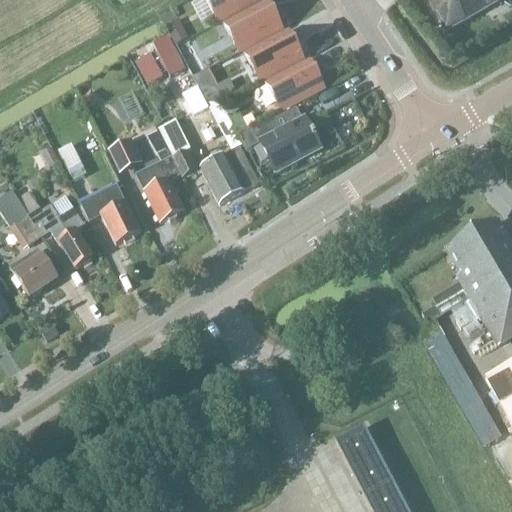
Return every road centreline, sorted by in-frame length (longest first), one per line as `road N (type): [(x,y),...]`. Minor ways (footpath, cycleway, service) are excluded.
road 1 (tertiary): [(0,418),(438,135)]
road 2 (tertiary): [(438,135),(346,0)]
road 3 (track): [(0,100),(120,23)]
